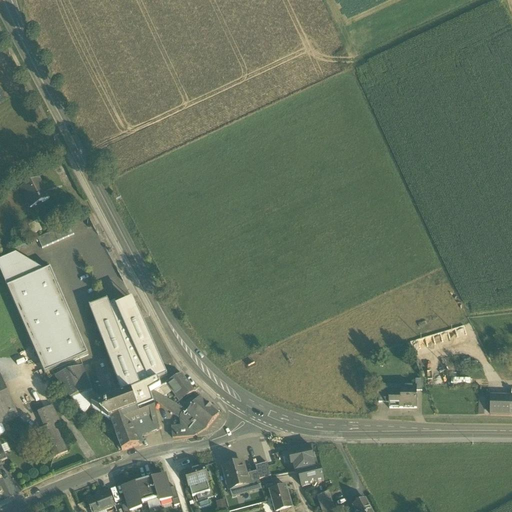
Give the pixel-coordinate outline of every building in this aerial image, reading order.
[(23,188),(34,209),(50,201),(40,180),(23,188)] [(34,209),(23,188),(21,190),(31,210),(34,209)] [(67,208),(56,213),(60,219),(70,214),(67,208)] [(43,219),(47,227),(60,220),(60,219),(56,213),(56,212),(43,219)] [(37,222),(28,227),(33,236),(42,232),(37,222)] [(38,240),(42,250),(74,236),(69,226),(38,240)] [(0,262),(0,271),(7,289),(44,273),(16,256),(0,262)] [(27,334),(45,375),(78,361),(88,356),(51,270),(44,273),(7,289),(27,334)] [(151,398),(150,395),(146,385),(157,380),(167,376),(137,310),(137,311),(133,301),(116,309),(116,307),(115,304),(109,306),(109,304),(90,311),(123,397),(131,394),(137,410),(154,407),(153,404),(151,398)] [(71,400),(78,409),(89,405),(94,403),(90,393),(81,368),(55,378),(56,379),(57,381),(61,386),(71,400)] [(0,425),(2,425),(18,418),(0,376),(0,425)] [(178,399),(182,400),(185,397),(187,399),(195,392),(181,376),(167,385),(173,392),(178,399)] [(161,388),(157,380),(146,385),(150,395),(153,392),(161,388)] [(167,385),(161,388),(153,392),(164,399),(173,392),(167,385)] [(378,403),(389,403),(389,392),(390,386),(378,386),(378,403)] [(389,409),(416,409),(416,392),(416,387),(415,387),(400,387),(400,393),(389,392),(389,403),(389,409)] [(151,398),(180,420),(181,423),(184,424),(188,425),(185,429),(194,437),(207,430),(187,413),(188,412),(164,399),(153,392),(150,395),(151,398)] [(92,409),(112,424),(137,410),(131,394),(123,397),(114,401),(112,397),(107,399),(109,403),(92,409)] [(511,397),(490,397),(490,398),(490,416),(511,416),(511,397)] [(478,415),(490,416),(490,398),(479,398),(478,415)] [(187,413),(207,430),(219,415),(199,399),(188,412),(187,413)] [(89,405),(78,409),(83,417),(91,408),(89,405)] [(49,451),(53,460),(67,453),(55,425),(60,423),(59,422),(53,407),(52,407),(38,413),(38,414),(45,428),(39,431),(39,432),(48,450),(47,450),(48,451),(49,451)] [(154,407),(137,410),(112,424),(112,425),(122,452),(139,446),(137,437),(159,429),(157,419),(154,407)] [(137,437),(139,446),(143,445),(141,439),(160,432),(159,429),(137,437)] [(172,439),(194,437),(185,429),(172,430),(172,439)] [(7,445),(1,448),(3,454),(4,454),(4,455),(10,452),(7,445)] [(298,474),(315,469),(310,447),(288,452),(291,464),(293,464),(296,474),(298,474)] [(291,464),(288,452),(282,453),(284,466),(291,464)] [(223,469),(230,491),(248,485),(249,485),(246,476),(246,475),(243,464),(235,466),(235,465),(228,467),(229,468),(223,469)] [(255,467),(257,472),(259,481),(271,478),(267,464),(255,467)] [(189,487),(207,482),(204,474),(205,474),(204,468),(185,474),(189,487)] [(310,486),(314,488),(316,485),(324,483),(321,468),(315,469),(298,474),(302,488),(310,486)] [(248,485),(249,489),(260,486),(261,486),(259,481),(257,472),(246,475),(246,476),(249,485),(248,485)] [(165,477),(154,481),(159,499),(160,503),(172,499),(169,490),(165,477)] [(154,501),(159,499),(154,481),(153,479),(152,479),(135,485),(134,485),(134,487),(141,505),(146,503),(154,501)] [(207,482),(189,487),(192,498),(195,497),(207,493),(210,492),(207,482)] [(248,485),(230,491),(229,491),(232,499),(262,491),(260,486),(249,489),(248,485)] [(130,511),(142,509),(141,505),(134,487),(123,490),(127,503),(129,511),(130,511)] [(270,493),(275,511),(279,511),(293,508),(286,487),(270,493)] [(172,499),(174,507),(180,506),(175,488),(169,490),(172,499)] [(87,502),(91,511),(103,511),(115,507),(108,491),(102,494),(103,496),(87,502)] [(209,499),(207,493),(195,497),(197,502),(209,499)] [(321,511),(335,511),(328,493),(326,493),(316,497),(321,511)] [(160,503),(159,499),(154,501),(146,503),(148,511),(150,511),(162,509),(160,503)] [(225,500),(215,503),(218,511),(222,511),(228,510),(225,500)] [(371,511),(365,500),(353,506),(356,511),(371,511)]
